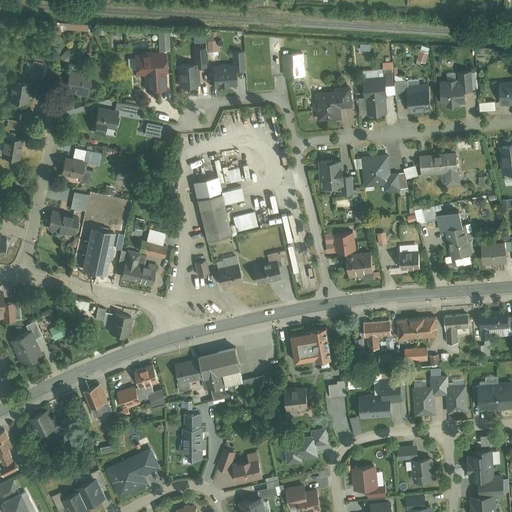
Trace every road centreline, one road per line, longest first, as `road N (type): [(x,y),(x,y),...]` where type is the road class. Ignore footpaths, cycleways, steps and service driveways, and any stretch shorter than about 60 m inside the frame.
road 1 (residential): [(511,124),(295,143)]
road 2 (secondary): [(180,337),(0,412)]
road 3 (residential): [(21,275),(156,303),(170,312),(180,337)]
road 4 (secondary): [(511,288),(333,304)]
road 5 (residential): [(338,511),(334,466),(347,446),(373,436),(448,431)]
road 6 (residential): [(295,143),(333,304)]
road 7 (residential): [(52,121),(21,275)]
road 8 (secondary): [(333,304),(180,337)]
road 9 (residential): [(295,143),(284,95),(219,100),(199,113)]
